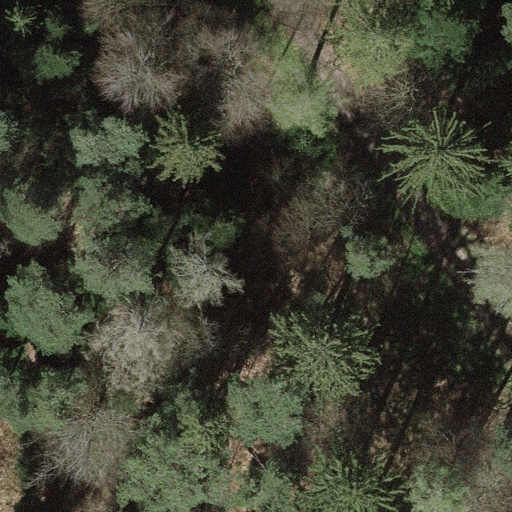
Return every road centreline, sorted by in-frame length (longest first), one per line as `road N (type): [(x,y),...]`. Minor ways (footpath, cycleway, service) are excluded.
road 1 (track): [(395,0),(365,137),(394,511)]
road 2 (track): [(287,0),(365,137),(511,345)]
